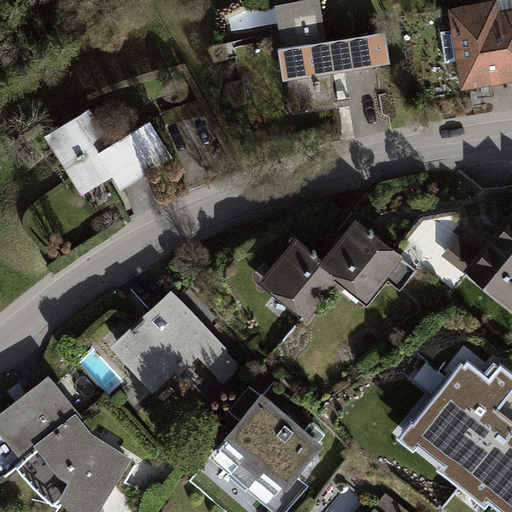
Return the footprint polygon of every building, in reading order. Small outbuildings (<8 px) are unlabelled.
[(322,0),(271,0),(282,109),(335,104),(332,66),(389,60),(386,27),(325,33),(322,0)] [(511,0),(461,0),(441,2),(449,83),(511,76),(511,0)] [(87,101),(41,126),(75,189),(106,172),(114,187),(171,156),(148,114),(106,137),(87,101)] [(511,213),(505,208),(481,234),(511,261),(511,213)] [(344,210),(311,248),(304,256),(326,276),(355,299),(395,251),(344,210)] [(287,228),(246,275),(293,315),(326,276),(304,256),(311,248),(287,228)] [(453,233),(438,250),(508,311),(511,307),(511,261),(481,234),(470,249),(453,233)] [(176,290),(115,346),(158,392),(197,356),(210,369),(231,350),(176,290)] [(463,359),(405,431),(505,511),(511,511),(511,373),(495,360),(483,375),(463,359)] [(53,376),(0,415),(0,429),(23,461),(40,450),(83,418),(53,376)] [(234,437),(215,458),(277,511),(287,511),(310,486),(301,478),(329,446),(267,392),(230,434),(234,437)] [(83,418),(40,450),(61,479),(72,483),(64,499),(83,511),(103,511),(134,459),(94,433),(83,418)] [(368,511),(405,511),(382,494),(368,511)]
